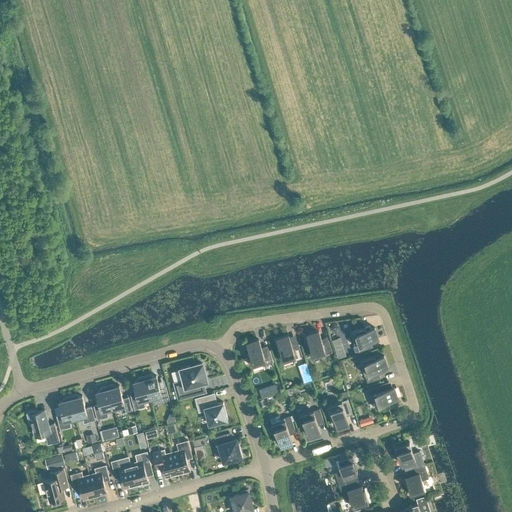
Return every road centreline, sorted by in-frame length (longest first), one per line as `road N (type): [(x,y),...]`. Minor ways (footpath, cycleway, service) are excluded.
road 1 (residential): [(218,350),(238,324),(378,309),(416,406),(408,418),(371,432)]
road 2 (residential): [(21,389),(192,345),(218,350)]
road 3 (residential): [(264,465),(94,511)]
road 4 (residential): [(218,350),(264,465)]
